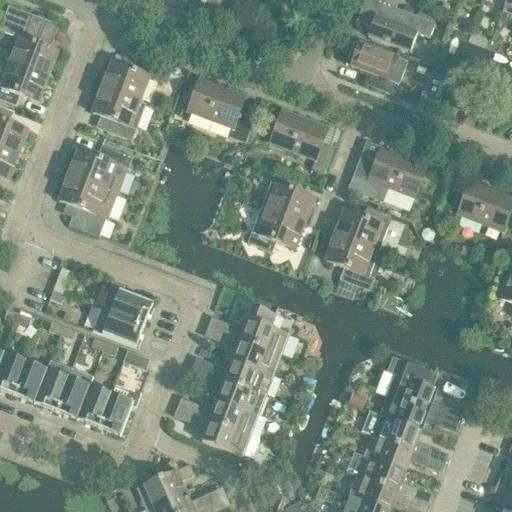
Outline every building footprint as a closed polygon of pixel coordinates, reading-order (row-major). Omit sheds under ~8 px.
[(215,27),(225,0),(203,0),(203,2),(201,2),(200,6),(201,7),(196,20),(215,27)] [(429,41),(434,26),(395,11),(396,7),(377,0),(364,0),(355,24),(370,29),(367,39),(409,55),(416,36),(429,41)] [(511,16),(511,0),(506,0),(505,3),(502,12),(511,16)] [(47,80),(57,55),(38,47),(47,24),(8,9),(0,28),(0,33),(19,41),(9,65),(47,80)] [(389,83),(397,61),(358,46),(349,69),(369,77),(365,88),(390,97),(394,85),(389,83)] [(139,105),(148,80),(166,87),(172,71),(135,57),(130,72),(111,65),(101,91),(139,105)] [(38,105),(47,80),(9,65),(0,90),(0,89),(0,102),(15,108),(19,98),(38,105)] [(239,115),(245,99),(225,92),(224,95),(217,92),(218,89),(198,82),(186,115),(232,132),(228,140),(244,146),(254,121),(239,115)] [(130,130),(139,105),(101,91),(91,116),(110,123),(106,135),(131,144),(135,132),(130,130)] [(0,151),(17,158),(27,133),(8,126),(12,116),(0,111),(0,151)] [(322,147),(328,131),(308,123),(307,127),(299,124),(301,121),(281,113),(269,146),(314,164),(311,172),(323,176),(333,151),(322,147)] [(116,197),(125,172),(126,173),(131,160),(101,149),(96,160),(77,153),(68,178),(116,197)] [(0,180),(8,184),(17,158),(0,151),(0,180)] [(414,201),(426,169),(407,161),(406,164),(398,161),(399,158),(380,151),(374,166),(359,160),(347,192),(381,205),(387,191),(414,201)] [(304,227),(313,201),(295,194),(298,184),(274,175),(269,186),(275,188),(266,212),(304,227)] [(106,221),(116,197),(68,178),(58,204),(75,210),(68,229),(98,240),(106,221)] [(511,219),(509,218),(511,210),(511,201),(495,195),(494,198),(487,195),(488,192),(469,185),(456,218),(502,235),(498,243),(510,248),(511,244),(511,219)] [(372,253),(381,228),(386,230),(391,219),(366,210),(362,220),(343,213),(334,238),(372,253)] [(294,252),(304,227),(266,212),(256,237),(251,235),(247,246),(271,255),(275,245),(294,252)] [(362,277),(372,253),(334,238),(324,264),(343,271),(338,283),(369,294),(373,282),(362,277)] [(52,294),(64,298),(72,275),(61,271),(52,294)] [(511,271),(508,282),(506,281),(498,301),(511,306),(511,312),(510,318),(511,319),(511,271)] [(100,312),(143,328),(146,321),(149,321),(154,307),(121,294),(124,289),(111,284),(100,312)] [(52,294),(49,302),(60,307),(64,298),(52,294)] [(288,337),(269,330),(274,317),(252,309),(243,333),(240,335),(237,331),(229,328),(226,337),(279,358),(288,337)] [(15,325),(18,317),(7,312),(3,321),(15,325)] [(143,328),(100,312),(92,334),(137,352),(143,337),(140,336),(143,328)] [(27,330),(30,321),(18,317),(15,325),(27,330)] [(60,338),(63,330),(51,325),(48,333),(60,338)] [(72,342),(75,334),(63,330),(60,338),(72,342)] [(272,378),(279,358),(226,337),(222,347),(230,350),(234,349),(236,352),(232,363),(272,378)] [(102,354),(105,346),(94,341),(90,350),(102,354)] [(114,359),(117,350),(105,346),(102,354),(114,359)] [(145,374),(149,363),(127,354),(122,365),(145,374)] [(0,393),(12,399),(25,365),(3,357),(0,365),(0,393)] [(431,391),(436,378),(391,361),(386,376),(395,379),(387,399),(441,419),(444,410),(436,407),(432,408),(431,404),(435,393),(431,391)] [(33,407),(50,364),(49,363),(46,373),(25,365),(12,399),(33,407)] [(264,398),(272,378),(232,363),(228,373),(224,375),(222,371),(214,368),(210,378),(264,398)] [(55,415),(71,372),(50,364),(33,407),(55,415)] [(76,423),(89,389),(68,381),(72,372),(71,372),(55,415),(76,423)] [(256,418),(264,398),(210,378),(207,387),(215,391),(219,389),(220,393),(216,403),(256,418)] [(97,431),(110,397),(89,389),(76,423),(97,431)] [(120,440),(131,409),(135,410),(139,400),(132,397),(129,404),(110,397),(97,431),(120,440)] [(441,419),(387,399),(379,419),(419,434),(423,424),(427,422),(429,426),(437,429),(441,419)] [(266,422),(256,418),(216,403),(212,414),(209,415),(207,411),(199,408),(195,418),(258,442),(266,422)] [(251,462),(258,442),(195,418),(191,428),(199,431),(203,429),(205,433),(201,445),(241,460),(241,458),(251,462)] [(415,445),(419,434),(379,419),(372,439),(425,460),(429,450),(421,447),(417,449),(415,445)] [(425,460),(372,439),(364,459),(404,475),(408,464),(412,462),(414,466),(422,470),(425,460)] [(400,485),(404,475),(364,459),(356,480),(410,500),(414,490),(406,487),(401,489),(400,485)] [(185,494),(180,484),(182,480),(186,481),(194,478),(189,467),(137,491),(146,511),(185,494)] [(511,492),(511,482),(509,484),(508,480),(499,477),(496,487),(511,492)] [(410,500),(356,480),(349,500),(380,511),(389,511),(392,505),(396,503),(398,507),(406,510),(410,500)] [(511,511),(511,492),(496,487),(492,496),(500,499),(504,498),(506,502),(501,511),(511,511)] [(146,511),(198,511),(207,508),(203,498),(195,502),(194,506),(190,504),(185,494),(146,511)] [(380,511),(349,500),(343,511),(380,511)]
